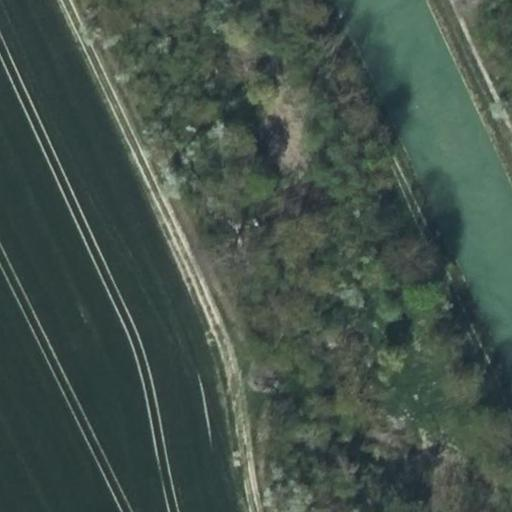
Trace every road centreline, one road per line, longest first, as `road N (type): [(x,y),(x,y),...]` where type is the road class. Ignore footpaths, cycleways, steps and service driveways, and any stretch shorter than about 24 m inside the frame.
road 1 (track): [(286,0),(511,510)]
road 2 (track): [(253,511),(204,310),(62,0)]
